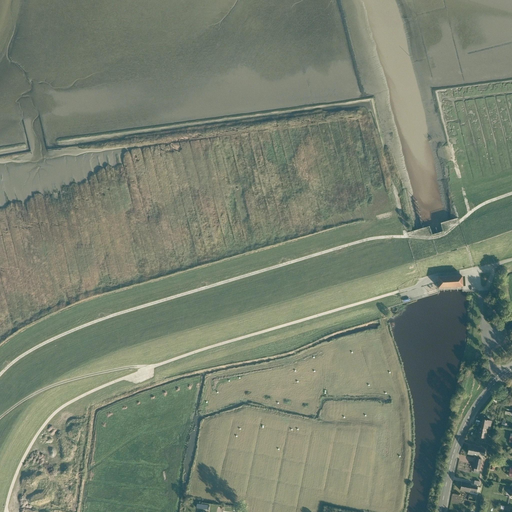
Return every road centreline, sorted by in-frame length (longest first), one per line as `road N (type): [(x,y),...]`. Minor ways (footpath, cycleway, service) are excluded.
road 1 (track): [(0,375),(87,324),(361,241),(442,235),(482,204),(511,193)]
road 2 (track): [(146,369),(75,378),(0,418)]
road 3 (tertiary): [(440,511),(458,437),(499,379)]
